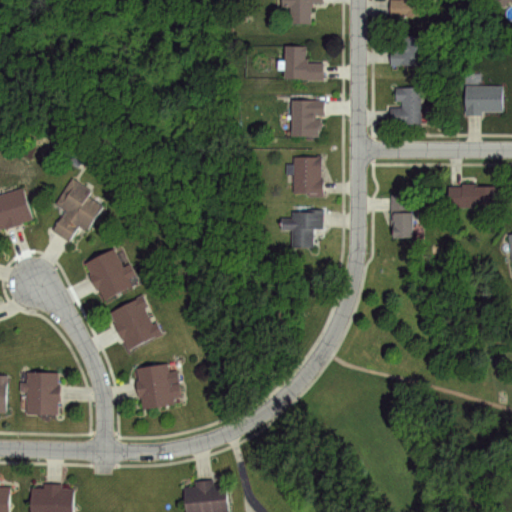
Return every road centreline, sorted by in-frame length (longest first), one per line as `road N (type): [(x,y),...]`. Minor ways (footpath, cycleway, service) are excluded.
road 1 (residential): [(359,0),(358,252),(330,343),(275,405),(206,443),(155,452),(105,448)]
road 2 (residential): [(105,448),(105,395),(93,366),(56,298),(35,282)]
road 3 (residential): [(360,148),(511,148)]
